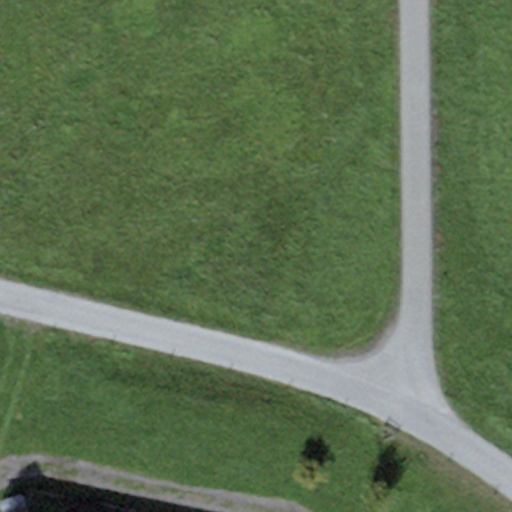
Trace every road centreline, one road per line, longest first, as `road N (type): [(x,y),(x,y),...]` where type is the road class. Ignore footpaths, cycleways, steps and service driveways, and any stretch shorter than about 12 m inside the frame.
road 1 (residential): [(0,296),(344,381),(404,405),(511,480)]
road 2 (track): [(415,0),(416,212),(404,405)]
